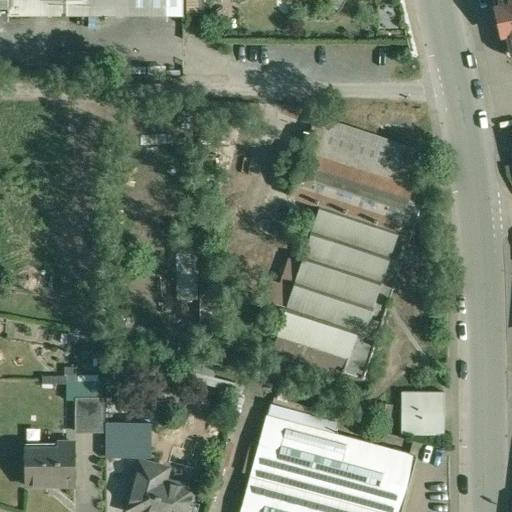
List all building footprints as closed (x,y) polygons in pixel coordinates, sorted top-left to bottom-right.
[(7,0),(8,15),(128,15),(183,15),(183,0),(7,0)] [(203,0),(186,0),(186,15),(203,16),(203,0)] [(511,0),(493,0),(506,55),(511,58),(511,0)] [(251,103),(202,101),(201,115),(248,119),(251,103)] [(424,151),(316,116),(304,150),(414,186),(424,151)] [(283,144),(261,209),(283,217),(304,150),(283,144)] [(414,186),(304,150),(283,217),(303,223),(298,236),(309,240),(301,263),(288,259),(282,276),(295,280),(293,288),(281,322),(277,335),(278,336),(270,360),(360,388),(422,202),(425,191),(426,192),(426,190),(414,186)] [(178,233),(178,300),(200,299),(200,233),(178,233)] [(216,244),(201,244),(201,295),(216,295),(216,244)] [(272,282),(261,315),(281,322),(293,288),(272,282)] [(124,373),(108,373),(108,413),(124,413),(124,373)] [(444,392),(402,392),(402,406),(394,406),(394,415),(402,415),(402,434),(444,434),(444,392)] [(105,396),(75,397),(75,430),(103,430),(103,432),(105,432),(105,419),(105,396)] [(391,406),(380,403),(375,425),(387,432),(391,406)] [(395,511),(411,454),(267,415),(240,511),(395,511)] [(137,428),(105,419),(105,432),(105,453),(129,459),(137,428)] [(58,443),(58,447),(25,448),(25,485),(75,484),(75,442),(58,443)] [(164,467),(140,461),(127,509),(136,511),(188,511),(195,488),(161,479),(164,467)]
